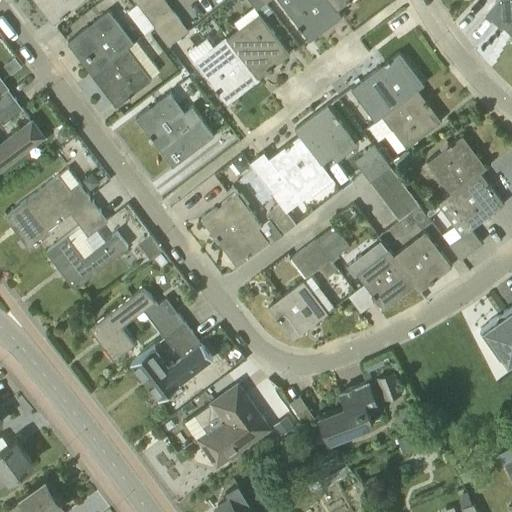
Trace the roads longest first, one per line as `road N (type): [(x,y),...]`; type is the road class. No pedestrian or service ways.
road 1 (residential): [(210,303),(258,359),(305,367),(420,317),(511,244)]
road 2 (residential): [(0,18),(210,303)]
road 3 (residential): [(210,303),(361,186),(390,224)]
road 4 (tertiary): [(147,511),(0,327)]
road 5 (residential): [(511,126),(466,81),(408,0)]
